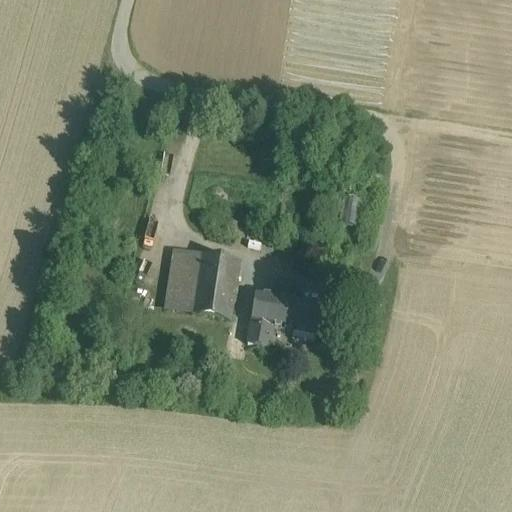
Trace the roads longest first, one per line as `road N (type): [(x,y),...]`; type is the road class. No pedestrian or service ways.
road 1 (unknown): [(402,123),(414,271),(393,287),(170,224)]
road 2 (unclassified): [(128,0),(119,32),(129,70),(159,88),(402,123)]
